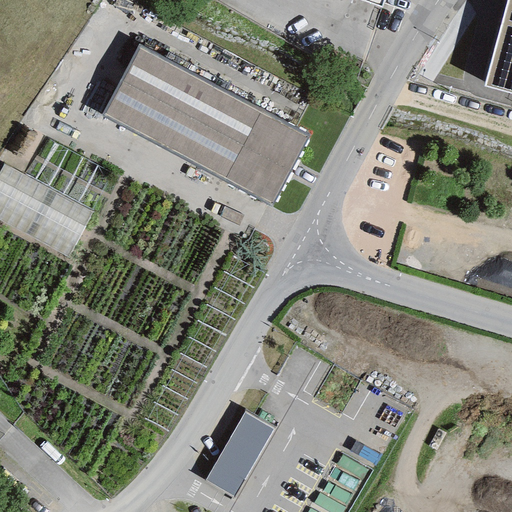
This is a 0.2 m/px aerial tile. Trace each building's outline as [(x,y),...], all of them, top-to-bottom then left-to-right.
[(385,0),(357,0),(383,8),(385,0)] [(511,0),(507,0),(484,86),(511,94),(511,0)] [(309,136),(139,45),(102,115),(271,205),(309,136)] [(5,159),(0,168),(0,215),(71,253),(95,206),(5,159)] [(273,429),(245,413),(204,482),(232,499),(273,429)]
